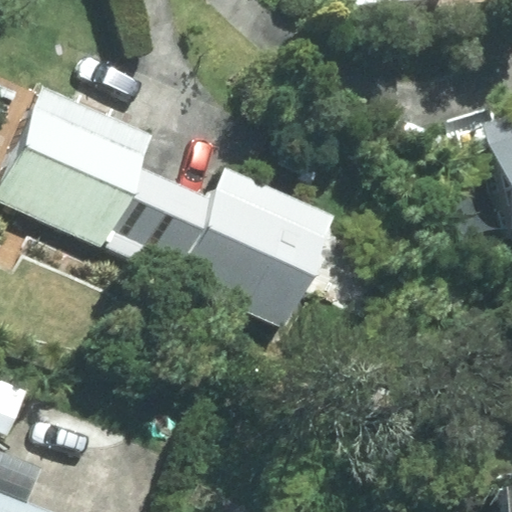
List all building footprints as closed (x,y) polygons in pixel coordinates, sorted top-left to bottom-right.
[(453,0),(344,0),(345,9),(453,0)] [(131,261),(167,184),(131,167),(133,159),(26,110),(0,166),(0,208),(92,250),(95,244),(131,261)] [(511,211),(511,123),(489,130),(511,211)] [(204,200),(167,184),(131,261),(168,278),(167,283),(274,330),(316,240),(208,192),(204,200)] [(511,511),(511,489),(494,491),(495,511),(511,511)] [(0,511),(30,511),(0,499),(0,511)]
